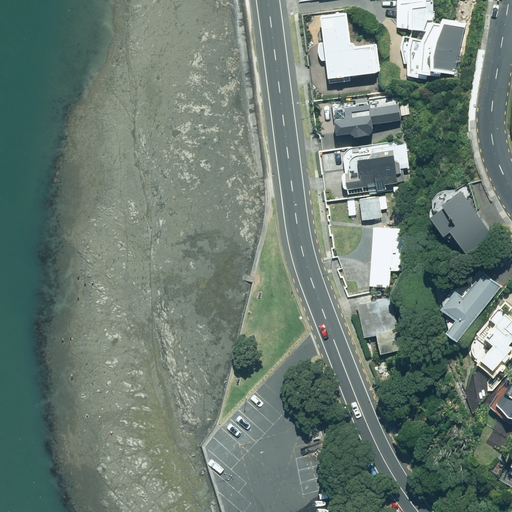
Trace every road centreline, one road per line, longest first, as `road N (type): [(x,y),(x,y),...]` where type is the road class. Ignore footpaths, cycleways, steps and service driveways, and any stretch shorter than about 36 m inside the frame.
road 1 (tertiary): [(271,0),(305,262),(383,455),(421,511)]
road 2 (secondary): [(511,186),(491,123),(509,0)]
